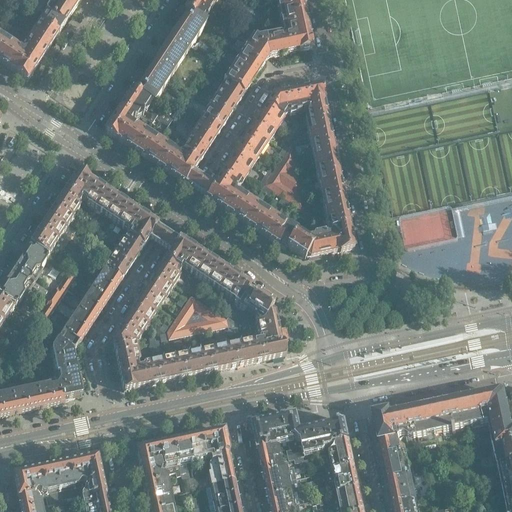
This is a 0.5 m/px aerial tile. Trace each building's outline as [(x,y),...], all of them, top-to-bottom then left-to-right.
[(63,28),(81,0),(53,0),(45,13),(46,17),(63,28)] [(210,11),(214,5),(206,0),(193,0),(184,14),(187,16),(201,25),(204,20),(205,22),(212,12),(210,11)] [(233,29),(245,11),(246,10),(242,7),(243,5),(244,5),(247,0),(238,0),(237,1),(238,2),(237,4),(236,3),(232,10),(229,14),(226,18),(218,31),(215,35),(225,41),(231,33),(233,29)] [(304,16),(301,1),(301,0),(277,5),(281,21),(304,16)] [(207,64),(213,54),(199,45),(193,54),(189,52),(205,28),(201,25),(187,16),(170,42),(167,40),(149,67),(152,69),(135,95),(153,107),(169,83),(173,86),(168,93),(182,102),(187,95),(188,96),(209,65),(207,64)] [(307,31),(304,16),(281,21),(284,38),(308,33),(307,31)] [(56,40),(63,28),(46,17),(43,23),(41,22),(37,27),(39,28),(56,40)] [(48,51),(56,40),(39,28),(35,34),(34,33),(30,38),(48,51)] [(311,50),(308,34),(308,33),(284,38),(283,39),(284,45),(286,44),(288,55),(311,50)] [(48,51),(30,38),(26,44),(28,45),(26,48),(27,49),(26,52),(41,62),(48,51)] [(288,55),(286,44),(284,45),(283,39),(281,38),(255,43),(268,60),(288,55)] [(268,60),(255,43),(251,41),(243,53),(244,54),(241,59),(260,72),(268,60)] [(0,64),(4,68),(16,50),(11,47),(9,49),(3,45),(0,49),(0,64)] [(15,75),(25,61),(23,55),(19,55),(17,54),(19,52),(16,50),(4,68),(15,75)] [(27,83),(41,62),(26,52),(26,54),(23,55),(25,61),(15,75),(27,83)] [(251,84),(260,72),(241,59),(237,65),(236,64),(231,71),(251,84)] [(251,84),(231,71),(226,78),(228,79),(224,85),(226,85),(243,97),(251,84)] [(235,109),(243,97),(226,85),(222,92),(220,90),(216,96),(235,109)] [(324,112),(320,92),(320,89),(318,90),(305,93),(310,113),(307,113),(308,116),(324,112)] [(136,122),(140,116),(152,124),(155,120),(167,128),(173,119),(153,107),(135,95),(132,93),(105,134),(117,142),(117,141),(117,142),(128,125),(129,126),(132,121),(134,122),(136,122)] [(310,113),(305,93),(285,97),(289,116),(289,117),(295,116),(295,118),(300,117),(299,115),(307,113),(310,113)] [(235,109),(216,96),(212,102),(214,103),(210,109),(228,120),(235,109)] [(289,116),(285,97),(273,100),(266,110),(282,121),(285,117),(289,116)] [(228,120),(210,109),(209,107),(205,113),(207,114),(203,120),(204,120),(221,131),(228,120)] [(278,127),(282,121),(266,110),(259,121),(277,133),(280,128),(278,127)] [(327,125),(324,112),(308,116),(306,118),(309,129),(327,125)] [(213,142),(221,131),(204,120),(200,126),(199,125),(195,131),(197,132),(213,142)] [(277,133),(259,121),(252,132),(268,143),(272,136),(274,137),(277,133)] [(128,149),(140,131),(135,127),(133,129),(129,126),(128,125),(117,142),(128,149)] [(330,138),(327,125),(309,129),(310,136),(308,137),(310,142),(330,138)] [(139,156),(150,140),(144,136),(145,134),(140,131),(128,149),(139,156)] [(206,154),(213,142),(197,132),(193,137),(191,136),(188,142),(206,154)] [(254,163),(265,147),(267,148),(270,144),(268,143),(252,132),(235,157),(251,168),(253,169),(256,164),(254,163)] [(332,151),(330,138),(310,142),(311,148),(312,147),(314,155),(332,151)] [(150,163),(162,145),(157,142),(155,143),(150,140),(139,156),(150,163)] [(206,154),(188,142),(184,147),(186,148),(183,153),(183,155),(198,165),(206,154)] [(161,171),(172,154),(166,150),(167,149),(162,145),(150,163),(161,171)] [(304,216),(304,215),(303,210),(302,206),(299,190),(298,185),(297,180),(295,169),(294,164),(293,159),(292,154),(290,147),(288,150),(286,154),(283,158),(271,176),(269,180),(266,184),(263,188),(263,189),(264,189),(268,192),(273,195),(282,201),(286,204),(290,206),(295,210),(300,213),(304,215),(304,216)] [(335,164),(332,151),(314,155),(315,162),(314,162),(315,168),(335,164)] [(172,178),(182,163),(180,156),(177,158),(172,154),(161,171),(172,178)] [(204,181),(199,178),(193,173),(198,165),(183,155),(180,156),(182,163),(172,178),(186,187),(186,186),(197,194),(205,199),(205,200),(220,209),(231,193),(235,193),(236,189),(220,179),(215,188),(204,181)] [(247,174),(251,168),(235,157),(227,168),(246,180),(249,175),(247,174)] [(338,176),(336,170),(335,164),(315,168),(316,173),(318,173),(319,180),(338,176)] [(246,180),(227,168),(220,179),(236,189),(238,189),(241,184),(243,185),(246,180)] [(79,199),(89,183),(90,183),(78,175),(65,194),(80,204),(81,201),(79,199)] [(341,189),(338,176),(319,180),(321,188),(319,188),(320,194),(341,189)] [(89,208),(100,190),(89,183),(79,199),(81,201),(86,204),(86,207),(89,208)] [(343,202),(341,189),(320,194),(321,199),(323,199),(325,206),(343,202)] [(101,214),(111,198),(100,190),(89,208),(95,213),(97,211),(101,214)] [(231,217),(242,200),(235,196),(235,193),(231,193),(220,209),(231,217)] [(80,207),(80,204),(65,194),(58,205),(76,217),(80,211),(78,210),(80,207)] [(111,223),(122,205),(111,198),(101,214),(105,217),(104,218),(111,223)] [(242,224),(253,206),(248,203),(247,204),(242,200),(231,217),(242,224)] [(346,215),(343,202),(325,206),(326,213),(324,214),(326,219),(346,215)] [(76,217),(58,205),(51,216),(68,227),(70,223),(72,224),(76,217)] [(123,228),(133,212),(122,205),(111,223),(117,227),(119,225),(123,228)] [(252,231),(263,214),(258,211),(258,209),(253,206),(242,224),(252,231)] [(133,237),(144,219),(133,212),(123,228),(127,231),(126,233),(132,237),(133,237)] [(263,238),(275,220),(270,217),(269,218),(263,214),(252,231),(263,238)] [(310,219),(309,214),(304,215),(304,216),(304,215),(301,220),(305,223),(307,220),(310,219)] [(349,228),(346,215),(326,219),(327,225),(329,224),(330,232),(349,228)] [(65,231),(68,227),(51,216),(44,227),(62,239),(67,232),(65,231)] [(191,250),(178,241),(178,242),(176,241),(169,235),(158,229),(158,228),(144,219),(133,237),(132,237),(129,240),(143,249),(149,240),(150,241),(151,242),(160,247),(170,254),(169,254),(171,255),(165,263),(179,273),(182,269),(180,268),(191,250)] [(316,224),(311,220),(310,219),(307,220),(305,223),(313,228),(316,224)] [(274,245),(285,229),(279,225),(280,224),(275,220),(263,238),(274,245)] [(62,239),(44,227),(36,238),(53,249),(56,245),(57,246),(62,239)] [(287,250),(296,237),(298,234),(286,227),(285,229),(274,245),(285,252),(287,250)] [(353,251),(349,228),(330,232),(332,233),(331,234),(336,238),(339,253),(339,254),(353,251)] [(339,253),(336,238),(331,234),(330,236),(327,237),(324,235),(319,236),(324,257),(339,253)] [(324,257),(319,236),(314,237),(313,240),(308,241),(306,244),(296,237),(287,250),(304,261),(305,260),(307,260),(324,257)] [(51,253),(53,249),(36,238),(30,247),(29,249),(30,249),(47,261),(52,254),(51,253)] [(136,260),(143,249),(129,240),(126,241),(124,243),(121,244),(118,248),(136,260)] [(136,260),(118,248),(113,256),(115,257),(113,261),(128,271),(136,260)] [(50,295),(31,283),(31,280),(35,274),(41,273),(46,265),(45,264),(47,261),(30,249),(27,253),(28,254),(23,262),(22,261),(5,287),(6,288),(1,295),(0,294),(0,300),(15,310),(17,307),(18,307),(23,300),(22,293),(26,287),(28,287),(47,299),(44,303),(45,308),(35,323),(43,328),(75,279),(67,274),(57,290),(53,291),(50,295)] [(192,273),(202,257),(191,250),(180,268),(182,269),(187,272),(188,271),(192,273)] [(202,282),(213,265),(202,257),(192,273),(195,276),(194,277),(202,282)] [(121,282),(128,271),(113,261),(110,265),(108,263),(103,271),(105,272),(121,282)] [(180,276),(179,273),(165,263),(158,274),(176,286),(181,279),(179,278),(180,276)] [(214,288),(224,272),(213,265),(202,282),(209,287),(210,285),(214,288)] [(121,282),(105,272),(98,282),(114,293),(121,282)] [(224,297),(235,279),(224,272),(214,288),(218,290),(216,292),(224,297)] [(176,286),(158,274),(150,285),(167,296),(170,292),(171,293),(176,286)] [(236,302),(246,287),(235,279),(224,297),(231,302),(232,300),(236,302)] [(101,314),(112,297),(114,293),(98,282),(84,303),(101,314)] [(154,319),(166,301),(164,300),(167,296),(150,285),(133,311),(150,322),(153,318),(154,319)] [(247,310),(256,296),(258,294),(246,287),(236,302),(234,305),(245,312),(247,310)] [(277,329),(274,311),(272,310),(274,308),(256,296),(247,310),(258,317),(257,319),(258,324),(255,325),(257,334),(277,329)] [(227,322),(191,299),(168,335),(169,342),(228,330),(227,322)] [(15,310),(0,300),(0,316),(6,320),(9,316),(10,318),(15,310)] [(87,334),(101,314),(84,303),(71,323),(87,334)] [(147,326),(150,322),(133,311),(126,322),(144,334),(149,327),(147,326)] [(144,334),(126,322),(119,333),(136,344),(138,340),(140,341),(144,334)] [(74,354),(87,334),(71,323),(57,344),(73,354),(74,354)] [(287,341),(285,330),(278,331),(277,329),(257,334),(258,337),(259,338),(260,341),(262,342),(263,345),(264,349),(282,345),(284,344),(284,341),(287,341)] [(136,344),(119,333),(112,343),(115,354),(133,350),(133,348),(136,344)] [(73,354),(57,344),(51,354),(53,365),(73,360),(74,360),(73,354)] [(262,364),(258,346),(253,347),(253,345),(245,346),(249,367),(262,364)] [(285,359),(282,345),(264,349),(263,345),(258,346),(262,364),(285,359)] [(249,367),(245,346),(237,348),(237,350),(232,351),(236,369),(249,367)] [(139,362),(137,353),(134,353),(133,350),(115,354),(117,366),(139,362)] [(236,369),(232,351),(228,352),(227,350),(219,352),(223,372),(236,369)] [(223,372),(219,352),(211,354),(211,356),(206,357),(210,375),(223,372)] [(206,357),(202,358),(201,356),(193,357),(197,378),(210,375),(206,357)] [(197,378),(193,357),(185,359),(185,361),(181,362),(185,380),(197,378)] [(76,373),(74,364),(73,360),(53,365),(56,378),(58,377),(76,373)] [(181,362),(176,363),(175,361),(167,363),(172,383),(185,380),(181,362)] [(138,373),(137,369),(139,365),(139,362),(117,366),(120,379),(138,375),(138,373)] [(172,383),(167,363),(159,365),(160,367),(155,368),(159,386),(172,383)] [(159,386),(155,368),(151,368),(151,366),(148,367),(147,369),(144,369),(142,372),(146,389),(159,386)] [(146,389),(142,372),(138,373),(138,375),(120,379),(123,393),(146,389)] [(81,399),(76,374),(76,373),(58,377),(59,384),(56,389),(50,391),(54,408),(63,406),(68,405),(67,402),(81,399)] [(54,408),(50,391),(49,389),(36,392),(40,411),(54,408)] [(40,411),(36,392),(24,394),(28,414),(40,411)] [(28,414),(24,394),(11,397),(16,416),(28,414)] [(16,416),(11,397),(0,399),(0,404),(3,419),(16,416)] [(511,427),(511,414),(508,398),(504,399),(503,399),(500,397),(390,420),(389,416),(374,419),(380,445),(399,441),(400,439),(401,440),(406,439),(410,441),(412,440),(415,442),(428,439),(428,437),(442,434),(443,436),(465,432),(464,429),(479,426),(480,428),(491,426),(493,432),(510,429),(510,428),(511,427)] [(317,453),(313,432),(301,434),(300,433),(297,418),(283,421),(287,442),(295,441),(301,445),(304,456),(317,453)] [(287,442),(283,421),(269,424),(269,423),(267,424),(272,449),(278,448),(277,444),(287,442)] [(272,449),(267,424),(265,424),(265,425),(253,427),(258,452),(272,449)] [(349,443),(345,424),(333,427),(333,428),(329,428),(328,428),(325,429),(324,430),(313,432),(317,453),(325,452),(325,450),(331,449),(333,446),(349,443)] [(511,447),(511,427),(510,428),(510,429),(493,432),(494,440),(491,440),(494,452),(511,447)] [(230,461),(224,435),(224,433),(214,435),(217,447),(215,448),(217,461),(212,463),(210,466),(212,475),(231,471),(229,462),(229,461),(230,461)] [(217,461),(215,448),(217,447),(214,435),(187,441),(191,462),(208,459),(211,461),(212,463),(217,461)] [(191,462),(187,441),(173,444),(177,465),(191,462)] [(407,467),(405,455),(403,449),(402,447),(400,448),(399,441),(380,445),(385,472),(407,467)] [(351,455),(349,443),(333,446),(331,449),(332,454),(330,454),(332,459),(351,455)] [(177,465),(173,444),(159,447),(164,468),(170,467),(170,469),(173,471),(178,470),(177,465)] [(164,468),(159,447),(146,450),(148,462),(150,462),(152,472),(153,477),(161,475),(160,471),(162,468),(164,468)] [(511,467),(511,447),(494,452),(496,463),(499,463),(501,470),(511,467)] [(280,460),(278,448),(272,449),(258,452),(261,464),(280,460)] [(152,472),(150,462),(148,462),(146,450),(136,452),(141,475),(152,472)] [(354,467),(351,455),(332,459),(334,471),(354,467)] [(104,496),(101,481),(100,475),(100,474),(99,474),(99,470),(99,469),(98,469),(97,464),(97,461),(97,460),(96,460),(96,461),(94,461),(88,463),(88,462),(14,478),(13,478),(18,500),(34,497),(36,498),(37,501),(45,499),(47,509),(54,507),(54,511),(55,511),(64,510),(63,505),(84,500),(104,496)] [(283,472),(280,460),(261,464),(264,476),(283,472)] [(356,479),(354,467),(334,471),(337,483),(356,479)] [(410,479),(407,467),(385,472),(388,484),(410,479)] [(511,487),(511,467),(501,470),(502,477),(499,478),(502,489),(511,487)] [(231,471),(212,475),(209,476),(212,489),(213,489),(234,484),(231,471)] [(286,471),(283,472),(264,476),(266,488),(289,483),(286,471)] [(165,485),(164,477),(161,475),(153,477),(152,472),(141,475),(144,490),(165,485)] [(359,491),(356,479),(337,483),(339,495),(359,491)] [(412,491),(410,479),(388,484),(390,496),(412,491)] [(291,495),(289,483),(266,488),(269,500),(291,495)] [(236,497),(234,484),(213,489),(216,502),(236,497)] [(168,499),(165,485),(144,490),(147,503),(168,499)] [(511,507),(511,487),(502,489),(504,501),(507,500),(509,508),(511,507)] [(363,511),(359,494),(359,491),(339,495),(342,511),(363,511)] [(415,503),(412,491),(390,496),(393,508),(415,503)] [(294,507),(291,495),(269,500),(271,511),(294,507)] [(95,511),(107,510),(104,496),(84,500),(83,501),(85,511),(95,511)] [(30,511),(40,510),(38,501),(37,501),(36,498),(34,497),(18,500),(20,511),(30,511)] [(229,511),(239,510),(236,497),(216,502),(217,511),(229,511)] [(171,511),(168,499),(147,503),(148,511),(171,511)] [(416,511),(415,503),(393,508),(393,511),(416,511)]
